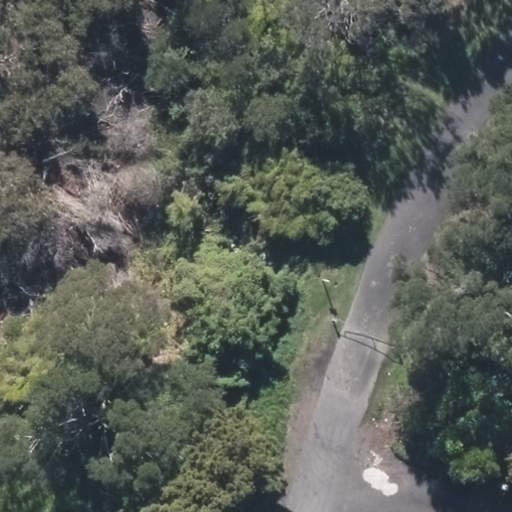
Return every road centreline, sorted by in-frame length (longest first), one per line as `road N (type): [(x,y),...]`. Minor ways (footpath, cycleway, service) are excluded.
road 1 (track): [(511,60),(406,205),(356,334),(317,478)]
road 2 (track): [(439,511),(317,478)]
